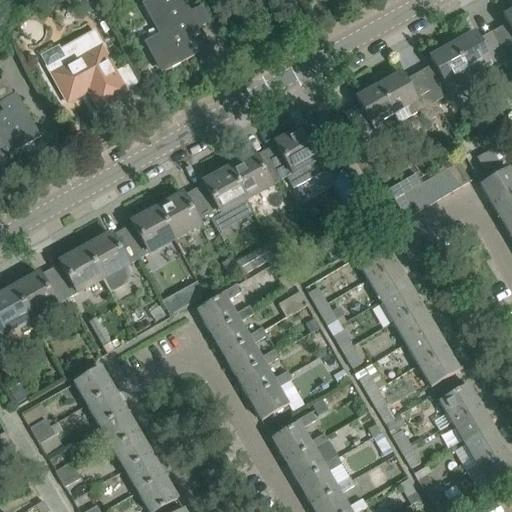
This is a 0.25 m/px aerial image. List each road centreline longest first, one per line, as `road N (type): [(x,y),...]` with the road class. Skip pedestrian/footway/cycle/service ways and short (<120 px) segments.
road 1 (residential): [(0,238),(432,0)]
road 2 (residential): [(295,511),(197,344),(126,383)]
road 3 (residential): [(511,258),(485,210),(460,196),(387,236)]
